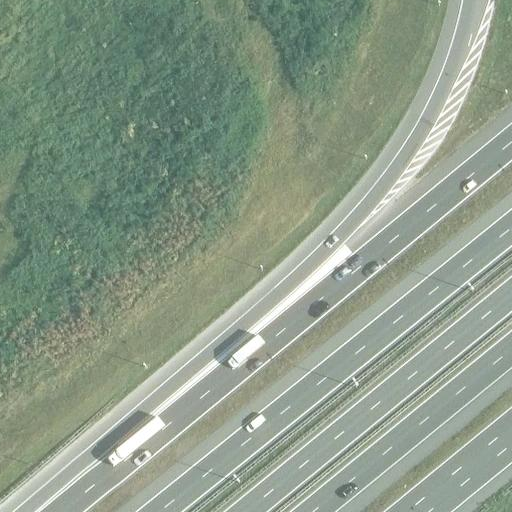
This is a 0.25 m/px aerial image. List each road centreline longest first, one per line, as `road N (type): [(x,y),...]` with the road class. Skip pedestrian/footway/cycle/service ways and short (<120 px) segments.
road 1 (motorway): [(471,0),(439,94),(346,229),(19,511)]
road 2 (motorway): [(511,140),(60,511)]
road 3 (motorway): [(511,228),(160,511)]
road 4 (motorway): [(511,293),(244,511)]
road 5 (motorway): [(314,511),(511,349)]
road 6 (motorway): [(419,511),(511,436)]
